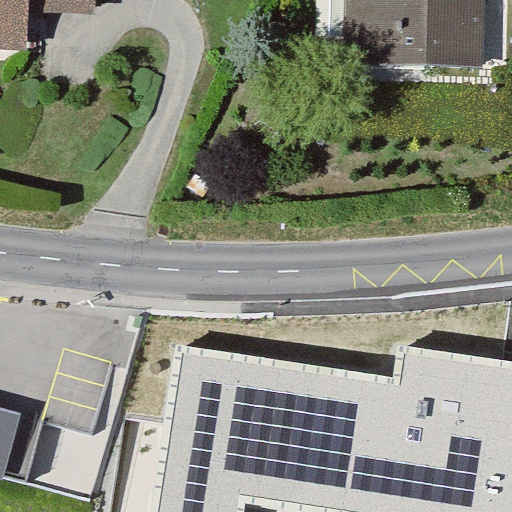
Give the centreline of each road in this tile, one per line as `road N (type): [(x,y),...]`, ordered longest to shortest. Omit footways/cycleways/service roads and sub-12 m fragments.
road 1 (tertiary): [(511,255),(306,273),(101,267),(0,254)]
road 2 (unknown): [(511,397),(384,511)]
road 3 (unknown): [(367,511),(229,489)]
